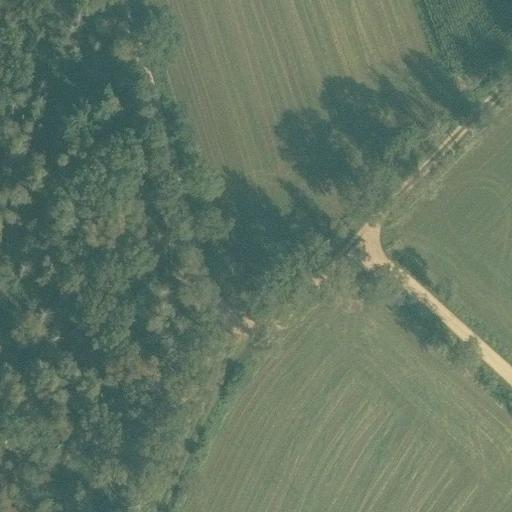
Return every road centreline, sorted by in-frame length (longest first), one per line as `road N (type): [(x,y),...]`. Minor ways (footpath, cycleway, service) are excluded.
road 1 (track): [(353,244),(275,328),(250,333),(228,320),(118,0)]
road 2 (track): [(353,244),(511,81)]
road 3 (track): [(511,387),(353,244)]
road 4 (track): [(163,511),(250,333)]
